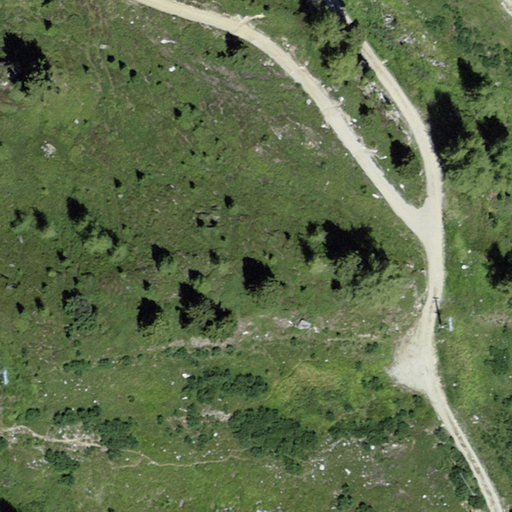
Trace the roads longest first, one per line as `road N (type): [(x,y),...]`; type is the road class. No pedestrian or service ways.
road 1 (track): [(493,511),(428,378),(422,341),(435,251),(429,168),(411,123),(326,0)]
road 2 (track): [(435,251),(296,66),(224,17),(151,0)]
